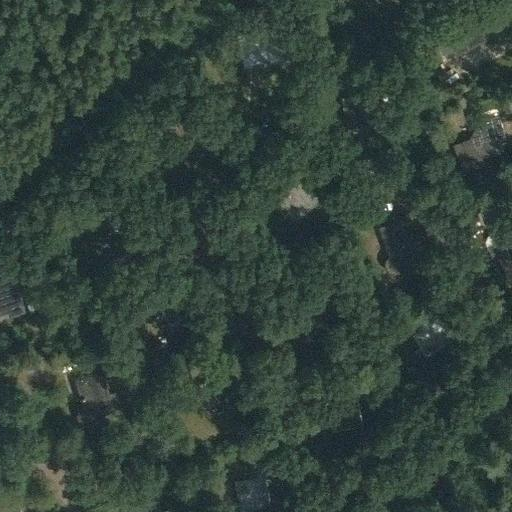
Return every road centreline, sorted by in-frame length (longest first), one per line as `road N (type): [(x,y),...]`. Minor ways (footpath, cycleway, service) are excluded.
road 1 (unknown): [(329,496),(220,259),(225,185),(263,125)]
road 2 (unknown): [(491,348),(396,92)]
road 3 (track): [(511,364),(351,511)]
